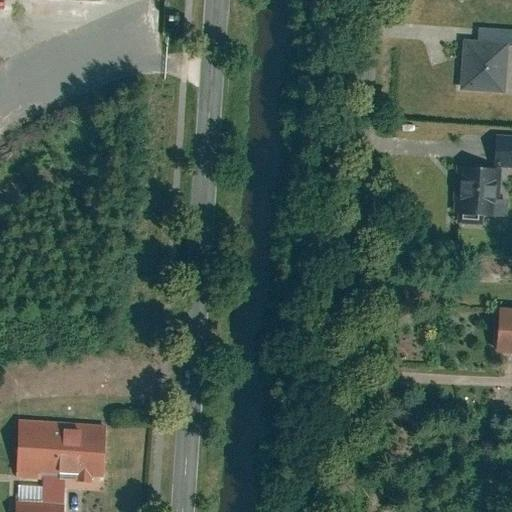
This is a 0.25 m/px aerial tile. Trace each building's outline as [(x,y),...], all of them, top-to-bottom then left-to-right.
[(70,28),(71,1),(62,1),(61,28),(70,28)] [(479,40),(461,39),(458,89),(504,91),(506,43),(511,42),(511,30),(479,29),(479,40)] [(492,169),(497,169),(511,169),(511,138),(493,138),(492,169)] [(492,169),(460,168),(459,215),(505,216),(505,200),(497,200),(497,169),(492,169)] [(511,306),(496,306),(495,353),(511,353),(511,306)] [(111,427),(23,421),(20,473),(48,475),(72,476),(108,478),(111,427)] [(72,476),(48,475),(46,500),(71,501),(72,476)] [(21,498),(19,511),(69,511),(71,501),(46,500),(21,498)]
